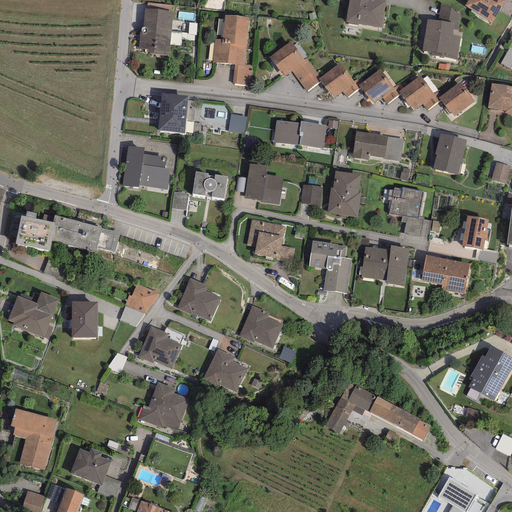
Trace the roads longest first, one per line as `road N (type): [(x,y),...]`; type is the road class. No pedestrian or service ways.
road 1 (residential): [(474,133),(118,82)]
road 2 (residential): [(306,314),(412,377),(456,441),(508,485)]
road 3 (residential): [(105,210),(193,239),(306,314)]
road 4 (residential): [(511,304),(499,300),(425,324),(306,314)]
road 5 (residential): [(118,82),(105,210)]
